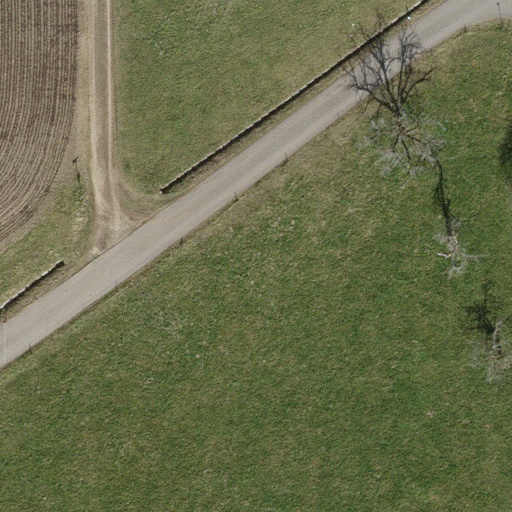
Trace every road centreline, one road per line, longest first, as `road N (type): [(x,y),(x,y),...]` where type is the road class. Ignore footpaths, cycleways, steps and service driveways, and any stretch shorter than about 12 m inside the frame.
road 1 (unclassified): [(486,0),(432,30),(0,350)]
road 2 (track): [(130,259),(104,191),(102,0)]
